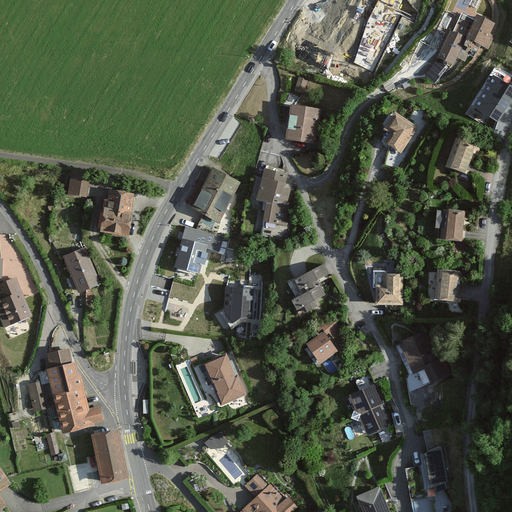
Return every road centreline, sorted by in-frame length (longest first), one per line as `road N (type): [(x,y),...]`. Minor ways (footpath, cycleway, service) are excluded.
road 1 (residential): [(414,456),(392,359),(323,245),(284,154),(263,51)]
road 2 (residential): [(511,130),(492,222),(471,416),(473,511)]
road 3 (residential): [(124,386),(90,373),(33,249),(0,203)]
road 4 (tertiary): [(179,188),(139,274),(124,386)]
road 5 (residential): [(179,188),(143,174),(0,154)]
road 6 (tertiary): [(263,51),(179,188)]
